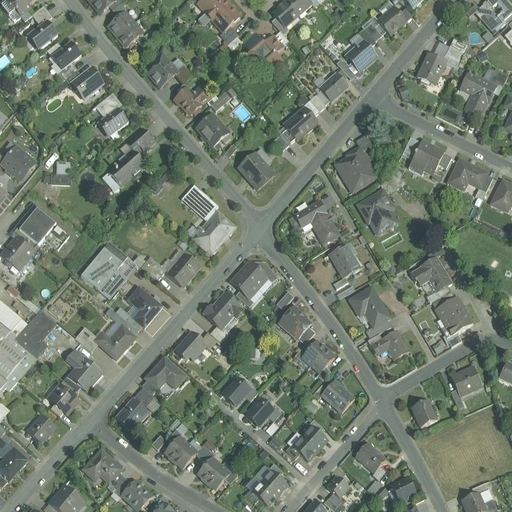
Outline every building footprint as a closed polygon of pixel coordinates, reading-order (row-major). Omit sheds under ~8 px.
[(36,0),(0,0),(0,1),(4,7),(5,6),(12,15),(15,13),(21,20),(31,11),(29,8),(37,1),(36,0)] [(97,0),(91,6),(100,17),(109,9),(117,2),(116,2),(118,0),(97,0)] [(118,0),(116,2),(117,2),(109,9),(112,14),(113,14),(122,6),(124,4),(121,0),(118,0)] [(204,0),(199,5),(197,7),(205,16),(207,14),(207,15),(216,7),(217,8),(224,2),(224,3),(226,1),(225,0),(204,0)] [(306,0),(289,0),(289,1),(290,2),(286,5),(298,18),(311,6),(306,0)] [(315,1),(314,0),(306,0),(311,6),(314,10),(319,6),(315,1)] [(402,0),(412,11),(424,0),(402,0)] [(490,0),(488,2),(487,1),(485,3),(486,4),(478,11),(477,12),(495,32),(504,24),(511,16),(511,9),(503,0),(490,0)] [(224,3),(224,2),(217,8),(216,7),(207,15),(207,14),(205,16),(198,22),(202,27),(205,27),(210,22),(222,36),(225,33),(226,33),(231,29),(240,21),(224,3)] [(298,18),(286,5),(283,8),(282,7),(278,10),(279,12),(273,17),(276,20),(284,30),(285,29),(298,18)] [(113,14),(112,14),(117,19),(126,11),(122,6),(113,14)] [(475,7),(465,16),(469,20),(477,12),(478,11),(475,7)] [(52,20),(43,10),(32,18),(40,28),(47,24),(52,20)] [(394,11),(379,24),(390,37),(405,23),(394,11)] [(134,26),(125,15),(108,29),(117,40),(134,26)] [(284,30),(276,20),(271,24),(280,34),(283,38),(288,33),(285,29),(284,30)] [(40,28),(29,37),(40,51),(58,38),(47,24),(40,28)] [(134,26),(117,40),(126,50),(136,42),(142,37),(143,36),(134,26)] [(382,38),(371,26),(364,31),(375,44),(382,38)] [(231,29),(226,33),(225,33),(222,36),(220,38),(228,47),(237,39),(239,38),(231,29)] [(375,44),(364,31),(357,37),(364,44),(362,46),(368,52),(376,45),(375,44)] [(487,33),(482,37),(487,43),(492,39),(487,33)] [(280,34),(272,40),(281,50),(289,44),(283,38),(280,34)] [(144,39),(142,37),(136,42),(142,49),(151,41),(147,37),(144,39)] [(228,47),(227,48),(232,54),(242,45),(237,39),(228,47)] [(272,40),(266,45),(262,45),(256,39),(245,49),(250,55),(244,61),(255,72),(261,66),(264,67),(270,73),(281,63),(276,57),(282,51),(272,40)] [(469,49),(453,41),(449,49),(465,57),(469,49)] [(58,45),(47,54),(51,60),(62,51),(58,45)] [(62,51),(51,60),(62,73),(81,59),(70,45),(62,51)] [(368,52),(362,46),(348,58),(353,65),(348,70),(347,70),(354,78),(356,80),(359,80),(362,77),(362,74),(361,72),(374,60),(368,52)] [(465,57),(449,49),(445,57),(461,65),(465,57)] [(0,69),(9,62),(5,56),(0,59),(0,69)] [(177,73),(162,56),(151,66),(155,70),(148,76),(160,90),(175,77),(178,75),(177,73)] [(446,64),(429,56),(417,80),(434,88),(446,64)] [(348,70),(344,65),(340,65),(337,67),(350,82),(354,78),(347,70),(348,70)] [(193,78),(183,67),(177,73),(178,75),(175,77),(183,87),(193,78)] [(73,68),(61,77),(65,83),(77,73),(73,68)] [(81,79),(72,85),(73,86),(79,94),(78,95),(79,97),(83,94),(87,99),(84,100),(85,101),(103,87),(91,71),(81,79)] [(508,78),(495,72),(489,85),(496,89),(501,92),(508,78)] [(77,73),(65,83),(69,88),(73,86),(72,85),(81,79),(77,73)] [(489,85),(471,76),(471,75),(470,75),(469,75),(468,75),(460,91),(472,98),(465,112),(480,120),(487,105),(488,105),(496,89),(489,85)] [(326,85),(319,91),(321,94),(330,104),(331,105),(348,89),(336,76),(326,85)] [(313,85),(319,91),(326,85),(320,78),(313,85)] [(193,97),(181,108),(190,118),(202,107),(201,107),(210,99),(202,89),(193,97)] [(187,91),(175,101),(181,108),(193,97),(187,91)] [(459,93),(456,98),(465,102),(468,96),(459,93)] [(316,98),(324,108),(330,104),(321,94),(316,98)] [(226,95),(210,108),(216,114),(231,101),(226,95)] [(113,96),(96,110),(104,121),(117,110),(118,111),(122,108),(113,96)] [(316,98),(309,103),(319,115),(325,109),(324,108),(316,98)] [(319,115),(309,103),(304,108),(306,112),(313,120),(319,115)] [(104,121),(99,125),(110,139),(128,125),(118,111),(117,110),(104,121)] [(306,112),(292,124),(290,121),(283,128),(286,131),(295,142),(297,143),(318,125),(313,120),(306,112)] [(229,135),(213,117),(196,131),(212,150),(229,135)] [(131,152),(124,157),(125,158),(114,169),(112,167),(105,173),(120,190),(145,168),(143,167),(144,166),(138,159),(154,144),(142,130),(125,144),(131,152)] [(295,142),(286,131),(281,137),(289,147),(295,142)] [(289,147),(281,137),(272,145),(281,155),(289,147)] [(360,148),(363,154),(372,148),(366,138),(356,144),(359,149),(360,148)] [(421,145),(410,140),(404,152),(411,156),(411,155),(415,157),(421,145)] [(444,154),(422,143),(421,145),(415,157),(411,165),(424,171),(423,173),(433,178),(438,167),(444,156),(444,154)] [(35,166),(10,145),(3,153),(8,158),(4,163),(5,163),(2,167),(7,172),(7,173),(13,179),(14,178),(21,183),(35,166)] [(236,151),(232,147),(224,156),(229,160),(236,151)] [(334,167),(351,197),(379,180),(363,154),(360,148),(359,149),(344,158),(346,160),(334,167)] [(261,151),(255,156),(266,169),(272,164),(261,151)] [(266,169),(255,156),(239,171),(257,192),(274,177),(266,169)] [(451,160),(444,156),(438,167),(446,171),(451,160)] [(488,176),(460,162),(448,185),(462,192),(466,184),(479,190),(480,191),(487,177),(488,176)] [(70,165),(56,164),(56,177),(70,178),(70,165)] [(168,172),(158,183),(167,191),(177,180),(168,172)] [(56,177),(52,177),(52,186),(69,187),(70,178),(56,177)] [(480,191),(479,190),(479,191),(486,195),(493,180),(487,177),(480,191)] [(402,189),(390,181),(384,185),(390,196),(402,189)] [(511,187),(503,183),(491,206),(501,211),(505,203),(511,206),(511,187)] [(194,188),(184,199),(194,208),(204,196),(194,188)] [(0,208),(9,197),(0,189),(0,208)] [(383,192),(359,206),(366,217),(367,216),(376,231),(385,226),(387,229),(395,224),(385,207),(390,204),(382,190),(381,190),(383,192)] [(486,195),(479,191),(475,199),(482,203),(486,195)] [(204,196),(194,208),(211,223),(217,216),(214,213),(218,209),(204,196)] [(320,204),(294,220),(301,232),(302,231),(304,235),(312,230),(322,248),(340,238),(320,204)] [(35,208),(12,235),(17,239),(35,253),(45,242),(56,228),(57,226),(35,208)] [(234,230),(217,216),(211,223),(201,234),(199,231),(197,233),(198,234),(193,240),(211,256),(234,230)] [(69,238),(56,228),(45,242),(58,253),(69,238)] [(384,248),(402,240),(398,233),(381,240),(384,248)] [(17,239),(1,259),(6,263),(6,264),(6,266),(9,269),(12,269),(12,268),(19,273),(22,275),(33,262),(29,260),(35,253),(17,239)] [(136,267),(109,245),(81,278),(109,302),(137,268),(136,267)] [(352,259),(345,248),(329,257),(343,281),(345,280),(360,271),(353,259),(352,259)] [(431,264),(437,260),(445,255),(441,249),(427,258),(431,264)] [(166,273),(150,260),(145,265),(141,271),(157,284),(166,273)] [(184,260),(170,277),(183,288),(197,271),(184,260)] [(452,286),(437,260),(431,264),(421,270),(411,277),(416,285),(417,284),(420,289),(429,284),(436,296),(448,289),(452,286)] [(145,265),(141,261),(136,267),(137,268),(141,271),(145,265)] [(252,266),(249,264),(240,275),(258,291),(267,281),(267,280),(252,266)] [(277,281),(265,265),(253,265),(252,266),(267,280),(267,281),(272,285),(277,281)] [(258,291),(240,275),(231,285),(240,293),(249,301),(258,291)] [(343,281),(333,287),(336,292),(348,285),(345,280),(343,281)] [(20,295),(10,287),(7,292),(16,300),(17,299),(20,295)] [(339,300),(353,294),(351,288),(337,294),(339,300)] [(163,309),(139,289),(127,303),(142,315),(135,323),(142,329),(144,331),(163,309)] [(448,289),(436,296),(439,301),(451,294),(448,289)] [(390,322),(371,291),(350,304),(356,314),(362,311),(373,331),(374,331),(387,324),(390,322)] [(249,301),(240,293),(236,298),(249,310),(254,305),(249,301)] [(288,294),(276,307),(282,312),(294,300),(288,294)] [(455,301),(451,294),(439,301),(438,301),(442,308),(455,301)] [(41,312),(20,295),(17,299),(38,316),(41,312),(40,312),(41,312)] [(221,303),(214,311),(211,308),(204,316),(217,328),(221,331),(228,323),(226,321),(230,316),(232,318),(233,317),(236,320),(243,312),(225,296),(219,302),(221,303)] [(438,301),(439,301),(436,296),(427,301),(430,306),(431,305),(438,301)] [(442,308),(436,312),(446,331),(447,331),(448,333),(451,331),(455,337),(473,327),(457,300),(455,301),(442,308)] [(436,312),(442,308),(438,301),(431,305),(436,312)] [(0,378),(7,384),(13,389),(37,361),(14,342),(28,327),(0,304),(0,378)] [(303,317),(294,309),(288,316),(286,316),(283,319),(283,322),(285,324),(282,327),(291,335),(290,336),(297,342),(298,341),(305,347),(315,335),(308,329),(311,326),(301,318),(303,317)] [(124,322),(110,310),(106,315),(121,328),(125,323),(124,322)] [(28,327),(14,342),(37,361),(47,350),(40,344),(56,325),(41,312),(38,316),(28,327)] [(135,323),(129,317),(124,322),(125,323),(138,333),(138,334),(142,329),(135,323)] [(138,333),(125,323),(121,328),(122,329),(133,339),(138,333)] [(374,331),(373,331),(366,335),(370,343),(379,337),(391,330),(387,324),(374,331)] [(221,331),(217,328),(210,337),(221,347),(229,337),(221,331)] [(122,329),(110,343),(102,336),(98,341),(95,344),(98,347),(116,362),(135,340),(133,339),(122,329)] [(98,341),(85,330),(75,341),(92,355),(98,347),(95,344),(98,341)] [(451,331),(448,333),(447,331),(446,331),(442,333),(447,342),(455,337),(451,331)] [(382,343),(375,347),(380,355),(387,351),(395,364),(409,356),(397,334),(382,343)] [(191,335),(175,354),(182,360),(186,356),(193,363),(205,349),(206,348),(200,343),(191,335)] [(208,335),(200,343),(206,348),(205,349),(213,356),(221,347),(210,337),(208,335)] [(370,343),(368,344),(371,350),(375,347),(382,343),(379,337),(370,343)] [(458,338),(448,344),(451,350),(461,344),(458,338)] [(308,354),(302,360),(302,361),(311,368),(325,352),(317,344),(308,354)] [(249,358),(258,360),(260,349),(251,348),(249,358)] [(308,354),(303,350),(295,359),(300,363),(302,361),(302,360),(308,354)] [(325,352),(311,368),(319,376),(320,376),(325,370),(334,360),(325,352)] [(103,376),(78,356),(71,364),(78,371),(71,380),(70,381),(77,386),(87,394),(103,376)] [(164,360),(146,381),(147,382),(158,391),(166,382),(175,390),(186,379),(164,360)] [(511,365),(507,363),(504,371),(506,372),(502,380),(511,385),(511,365)] [(474,369),(451,380),(456,392),(458,396),(481,385),(474,369)] [(325,370),(320,376),(319,376),(317,379),(322,383),(330,374),(325,370)] [(77,386),(70,381),(71,380),(68,378),(63,383),(73,391),(77,386)] [(158,391),(147,382),(142,388),(143,390),(152,398),(158,391)] [(245,387),(240,387),(236,383),(223,397),(236,408),(244,399),(250,392),(245,387)] [(327,392),(321,398),(322,398),(342,416),(355,401),(334,383),(327,392)] [(7,384),(0,393),(0,403),(13,389),(7,384)] [(321,387),(312,397),(318,402),(322,398),(321,398),(327,392),(321,387)] [(79,404),(59,388),(48,401),(54,407),(64,415),(67,418),(79,404)] [(250,392),(244,399),(250,404),(258,395),(252,389),(250,392)] [(152,398),(143,390),(135,399),(147,409),(155,400),(152,398)] [(458,396),(456,392),(450,394),(458,412),(464,409),(458,396)] [(133,401),(116,421),(131,434),(148,415),(133,401)] [(259,403),(246,418),(259,429),(267,419),(273,412),(268,407),(264,408),(259,403)] [(0,404),(0,424),(10,413),(0,404)] [(428,404),(413,411),(422,431),(437,424),(428,404)] [(64,415),(54,407),(51,412),(60,419),(64,415)] [(273,412),(267,419),(273,425),(281,416),(275,410),(273,412)] [(42,417),(27,435),(41,447),(48,440),(47,439),(56,429),(42,417)] [(323,430),(314,422),(309,427),(311,429),(312,429),(319,435),(323,430)] [(271,437),(278,429),(272,424),(265,432),(271,437)] [(181,425),(176,431),(182,436),(186,430),(181,425)] [(319,435),(312,429),(311,429),(302,440),(317,453),(327,442),(319,435)] [(182,437),(176,432),(168,441),(173,446),(179,439),(180,440),(182,437)] [(160,438),(151,447),(157,453),(166,443),(160,438)] [(276,451),(281,446),(274,438),(268,444),(276,451)] [(180,440),(179,439),(173,446),(164,456),(174,464),(188,447),(180,440)] [(0,440),(0,458),(4,462),(13,452),(0,440)] [(317,453),(302,440),(293,450),(292,451),(299,457),(307,464),(317,453)] [(384,464),(367,448),(368,447),(367,446),(356,458),(357,458),(358,457),(375,474),(374,474),(375,475),(386,463),(385,463),(384,464)] [(197,455),(188,447),(174,464),(182,472),(196,457),(197,455)] [(203,448),(197,455),(196,457),(201,462),(209,453),(203,448)] [(293,450),(290,448),(286,453),(295,461),(299,457),(292,451),(293,450)] [(28,463),(14,451),(13,452),(4,462),(0,466),(0,487),(2,490),(8,484),(9,484),(28,463)] [(122,472),(101,453),(84,473),(92,481),(97,475),(109,486),(122,472)] [(209,453),(201,462),(206,467),(212,460),(215,458),(209,453)] [(212,460),(206,467),(198,477),(206,485),(221,468),(212,460)] [(283,475),(274,467),(269,472),(271,475),(272,474),(278,480),(283,475)] [(230,476),(221,468),(206,485),(215,493),(224,483),(230,476)] [(238,478),(232,473),(230,476),(224,483),(230,487),(238,478)] [(278,480),(272,474),(271,475),(262,485),(277,498),(287,487),(278,480)] [(122,478),(112,489),(116,492),(126,482),(122,478)] [(349,490),(337,479),(327,491),(333,496),(339,501),(349,490)] [(116,492),(114,495),(120,500),(123,498),(122,498),(132,487),(126,481),(116,492)] [(408,482),(391,490),(391,491),(399,506),(416,497),(408,482)] [(132,487),(122,498),(123,498),(137,511),(139,511),(151,499),(135,484),(132,487)] [(376,484),(367,493),(373,498),(381,489),(376,484)] [(277,498),(262,485),(253,495),(252,496),(259,502),(267,509),(277,498)] [(485,486),(472,491),(474,497),(477,496),(478,497),(487,492),(485,486)] [(76,511),(84,503),(65,488),(59,496),(61,497),(51,509),(54,511),(76,511)] [(381,490),(374,497),(380,503),(387,495),(381,490)] [(399,506),(391,491),(389,493),(391,496),(391,499),(395,508),(399,506)] [(259,502),(252,496),(253,495),(250,493),(245,498),(254,507),(259,502)] [(339,501),(333,496),(328,501),(337,509),(340,506),(342,504),(339,501)] [(478,497),(477,496),(474,497),(461,503),(465,511),(484,511),(482,507),(478,497)] [(328,501),(324,506),(330,511),(334,511),(337,509),(328,501)] [(492,503),(482,507),(484,511),(491,511),(495,510),(492,503)]
